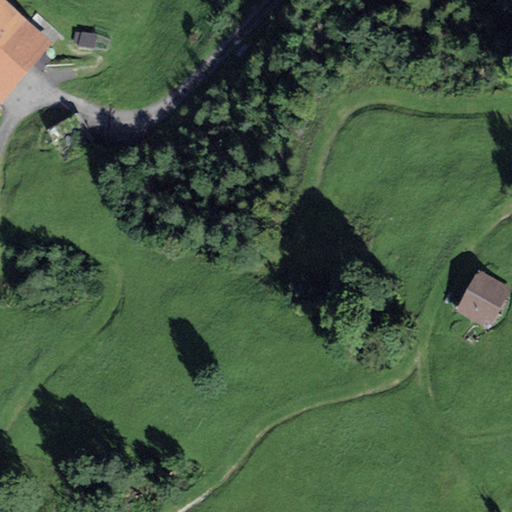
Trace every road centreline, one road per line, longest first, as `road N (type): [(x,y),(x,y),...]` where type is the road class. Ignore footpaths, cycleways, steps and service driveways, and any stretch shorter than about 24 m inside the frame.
road 1 (track): [(174,511),(211,486),(259,426),(281,412),(413,364),(459,257),(511,208)]
road 2 (track): [(43,93),(103,126),(129,130),(152,119),(266,0)]
road 3 (track): [(511,105),(382,98),(348,104),(321,126),(310,207)]
